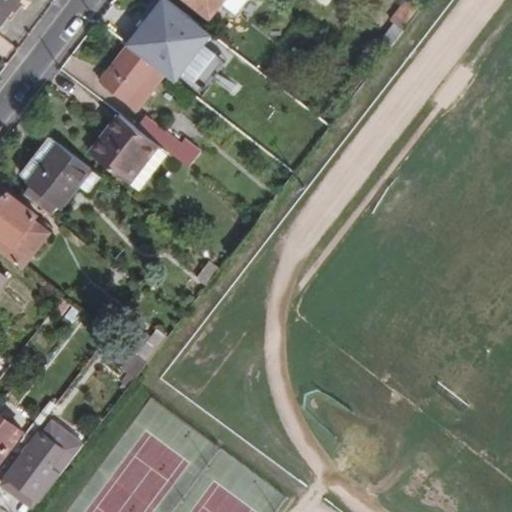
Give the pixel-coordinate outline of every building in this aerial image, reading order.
[(0,0),(0,25),(7,17),(11,12),(19,0),(0,0)] [(131,47),(166,74),(178,83),(185,73),(207,45),(214,35),(168,0),(162,0),(128,45),(131,47)] [(240,0),(190,0),(212,16),(224,0),(225,0),(235,7),(240,0)] [(419,11),(421,7),(413,0),(406,0),(391,20),(404,30),(419,11)] [(16,15),(11,12),(7,17),(12,21),(16,15)] [(207,45),(185,73),(208,90),(229,62),(207,45)] [(166,74),(131,47),(102,82),(138,110),(166,74)] [(352,95),(364,79),(356,73),(344,88),(352,95)] [(139,128),(121,115),(93,153),(131,183),(161,145),(139,128)] [(139,128),(161,145),(175,155),(183,145),(147,118),(139,128)] [(53,138),(24,176),(32,182),(62,144),(53,138)] [(93,170),(62,144),(32,182),(34,184),(28,193),(54,213),(61,205),(64,207),(80,186),(93,170)] [(93,170),(80,186),(90,193),(103,176),(93,170)] [(0,248),(24,267),(51,233),(35,220),(39,216),(9,194),(0,205),(0,248)] [(198,277),(208,285),(220,269),(212,261),(198,277)] [(0,270),(0,298),(13,281),(0,270)] [(63,298),(55,309),(62,316),(72,304),(63,298)] [(148,363),(167,339),(157,331),(138,355),(148,363)] [(104,344),(141,373),(148,363),(138,355),(110,334),(104,344)] [(22,441),(26,445),(51,412),(47,409),(22,441)] [(0,462),(23,433),(0,415),(0,462)] [(10,477),(39,500),(82,443),(54,422),(44,434),(43,434),(10,477)] [(33,507),(39,500),(10,477),(3,485),(33,507)]
